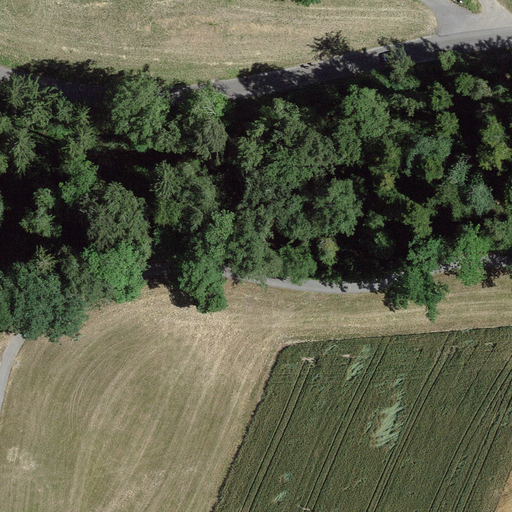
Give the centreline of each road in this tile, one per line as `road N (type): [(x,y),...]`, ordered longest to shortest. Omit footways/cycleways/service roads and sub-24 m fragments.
road 1 (unclassified): [(511,39),(180,98),(67,91),(0,71)]
road 2 (unknown): [(29,335),(62,192),(67,91)]
